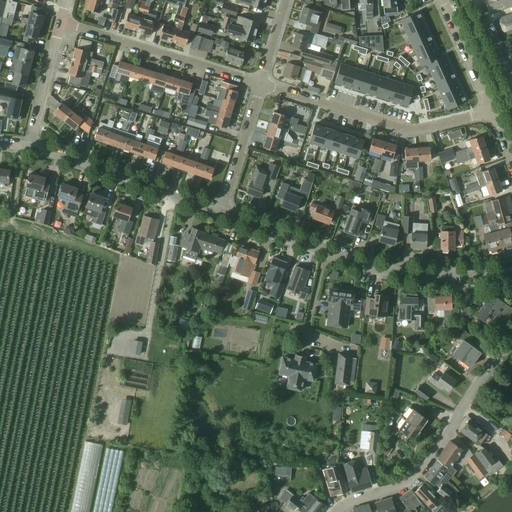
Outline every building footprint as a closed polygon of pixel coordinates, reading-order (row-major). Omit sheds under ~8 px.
[(6,0),(6,2),(3,12),(2,18),(13,20),(17,3),(12,1),(12,0),(6,0)] [(123,6),(119,5),(100,0),(88,0),(86,9),(99,13),(102,3),(108,5),(107,7),(114,9),(111,20),(119,22),(122,11),(123,6)] [(127,0),(125,7),(132,9),(134,0),(127,0)] [(142,13),(146,2),(141,0),(137,11),(142,13)] [(236,0),(236,1),(250,5),(263,9),(266,0),(236,0)] [(323,0),(324,5),(331,5),(341,3),(342,10),(350,10),(349,0),(323,0)] [(359,0),(360,4),(358,4),(358,10),(365,10),(366,19),(373,19),(372,9),(373,9),(372,3),(373,3),(372,0),(359,0)] [(396,0),(382,0),(384,15),(388,14),(398,13),(397,6),(396,0)] [(511,0),(484,0),(488,10),(503,4),(504,7),(511,4),(511,0)] [(140,18),(136,31),(150,35),(154,22),(156,16),(148,13),(151,4),(146,2),(142,13),(140,18)] [(172,42),(182,7),(183,7),(184,4),(179,2),(173,22),(175,23),(174,28),(163,25),(159,38),(172,42)] [(221,12),(236,15),(238,8),(222,5),(221,12)] [(21,22),(27,24),(40,28),(43,15),(39,14),(41,8),(32,6),(29,19),(22,17),(21,22)] [(182,7),(172,42),(185,46),(189,32),(182,30),(188,9),(183,7),(182,7)] [(304,7),(299,22),(305,24),(304,30),(316,34),(323,13),(304,7)] [(418,12),(400,20),(405,32),(424,24),(418,12)] [(136,31),(140,18),(128,14),(124,27),(136,31)] [(511,14),(499,19),(505,36),(511,33),(511,14)] [(225,16),(224,18),(223,22),(256,33),(259,23),(239,16),(237,20),(225,16)] [(388,16),(380,17),(381,26),(390,21),(388,16)] [(2,18),(1,24),(11,26),(13,20),(2,18)] [(197,32),(211,36),(214,26),(200,22),(197,32)] [(223,22),(221,28),(227,30),(226,34),(253,42),(256,33),(223,22)] [(326,22),(324,30),(339,35),(342,27),(326,22)] [(32,43),(33,38),(37,39),(40,28),(27,24),(23,40),(32,43)] [(424,24),(405,32),(411,44),(429,35),(424,24)] [(296,33),(292,46),(305,50),(307,44),(325,49),(328,38),(303,31),(302,35),(296,33)] [(429,35),(411,44),(416,55),(434,47),(429,35)] [(196,36),(192,48),(207,53),(211,41),(196,36)] [(339,36),(338,41),(342,42),(356,46),(357,40),(344,37),(339,36)] [(383,53),(382,36),(358,37),(359,45),(383,53)] [(0,38),(0,39),(0,55),(3,57),(5,51),(8,52),(9,47),(11,47),(13,41),(0,38)] [(78,49),(88,52),(90,42),(80,40),(78,49)] [(13,59),(18,60),(31,64),(34,51),(21,48),(16,47),(13,59)] [(241,65),(246,52),(229,47),(225,60),(241,65)] [(434,47),(416,55),(421,67),(427,64),(439,58),(434,47)] [(76,49),(72,62),(102,70),(103,65),(104,62),(103,62),(91,59),(93,53),(88,52),(78,49),(76,49)] [(309,49),(307,58),(324,63),(324,64),(336,67),(338,59),(332,58),(333,57),(309,49)] [(287,63),(283,76),(295,79),(295,80),(302,82),(305,70),(320,75),(319,76),(332,80),(336,67),(324,64),(323,65),(301,58),(302,57),(291,54),(288,63),(287,63)] [(439,58),(427,64),(432,75),(450,67),(444,55),(443,56),(439,58)] [(15,72),(28,75),(31,64),(18,60),(15,72)] [(117,72),(121,74),(119,82),(126,84),(128,76),(129,76),(132,65),(120,61),(118,66),(113,65),(109,77),(115,78),(117,72)] [(71,75),(68,85),(80,87),(82,78),(84,72),(91,74),(92,72),(99,74),(101,75),(102,70),(72,62),(69,74),(71,75)] [(340,64),(334,83),(347,87),(353,68),(340,64)] [(141,80),(144,69),(132,65),(129,76),(141,80)] [(450,67),(432,75),(437,87),(455,79),(450,67)] [(353,68),(347,87),(359,91),(365,72),(353,68)] [(153,83),(156,72),(144,69),(141,80),(153,83)] [(28,75),(15,72),(12,83),(6,82),(4,88),(4,89),(16,92),(18,85),(25,87),(28,75)] [(153,83),(150,91),(162,95),(165,87),(168,76),(156,72),(153,83)] [(365,72),(359,91),(371,95),(377,76),(365,72)] [(168,76),(165,87),(176,90),(180,80),(168,76)] [(377,76),(371,95),(383,99),(389,79),(377,76)] [(389,79),(383,99),(395,102),(401,83),(389,79)] [(455,79),(437,87),(442,98),(460,90),(455,79)] [(191,105),(191,104),(193,96),(196,88),(191,87),(192,83),(180,80),(176,90),(174,99),(181,101),(180,105),(183,110),(182,112),(188,114),(191,105)] [(219,92),(216,99),(223,101),(234,104),(238,91),(236,91),(237,87),(222,82),(220,86),(218,85),(216,91),(218,91),(219,92)] [(401,83),(395,102),(407,106),(413,87),(401,83)] [(0,98),(2,99),(10,101),(8,108),(6,107),(4,108),(3,113),(4,114),(7,115),(13,116),(12,119),(20,121),(22,111),(20,110),(22,100),(15,98),(16,92),(4,89),(4,88),(0,86),(0,98)] [(460,90),(442,98),(447,110),(459,105),(466,102),(460,90)] [(230,116),(234,104),(223,101),(221,108),(219,113),(230,116)] [(64,121),(72,111),(62,103),(54,112),(64,121)] [(72,111),(64,121),(75,129),(78,125),(89,134),(93,121),(75,107),(72,111)] [(226,129),(226,128),(230,116),(219,113),(207,109),(205,115),(211,117),(209,123),(226,129)] [(274,112),(271,125),(283,128),(288,129),(291,118),(292,117),(287,116),(274,112)] [(137,114),(131,113),(128,121),(131,122),(134,122),(137,114)] [(186,124),(205,130),(207,122),(189,117),(186,124)] [(288,129),(289,130),(295,131),(297,125),(298,119),(293,118),(292,117),(291,118),(288,129)] [(100,122),(99,128),(95,139),(106,143),(110,132),(112,127),(114,122),(109,120),(107,125),(100,122)] [(161,121),(159,127),(168,129),(170,124),(161,121)] [(314,124),(308,143),(318,146),(324,127),(314,124)] [(271,125),(267,136),(279,140),(285,141),(286,137),(288,129),(283,128),(271,125)] [(110,132),(106,143),(118,147),(124,131),(127,132),(129,127),(126,126),(125,127),(123,126),(121,130),(112,127),(110,132)] [(324,127),(318,146),(328,149),(334,131),(324,127)] [(193,129),(191,136),(197,138),(199,131),(193,129)] [(459,130),(448,134),(450,140),(461,136),(459,130)] [(134,140),(136,136),(127,132),(124,131),(118,147),(130,151),(134,140)] [(334,131),(328,149),(338,152),(344,134),(334,131)] [(176,141),(179,142),(178,145),(185,147),(187,142),(183,141),(185,136),(179,134),(176,141)] [(344,134),(338,152),(348,155),(354,137),(344,134)] [(267,136),(263,148),(276,152),(279,140),(267,136)] [(466,149),(465,149),(466,151),(467,154),(486,148),(484,143),(486,141),(484,136),(482,137),(481,136),(469,140),(472,147),(466,149)] [(354,137),(348,155),(358,159),(364,140),(354,137)] [(373,138),(369,151),(381,154),(385,142),(373,138)] [(146,145),(134,140),(130,151),(143,155),(146,145)] [(146,145),(143,155),(155,160),(160,144),(151,140),(151,141),(148,140),(146,145)] [(291,143),(290,147),(292,147),(296,149),(298,142),(294,140),(292,140),(291,143)] [(385,142),(381,154),(393,158),(397,146),(385,142)] [(211,150),(203,147),(201,153),(209,156),(211,150)] [(405,162),(403,162),(404,169),(415,169),(414,167),(418,167),(418,161),(417,148),(411,149),(411,147),(405,148),(405,149),(404,149),(405,162)] [(430,148),(418,148),(419,161),(431,160),(430,148)] [(452,148),(438,153),(441,164),(455,159),(454,156),(455,155),(454,153),(452,148)] [(467,154),(468,158),(469,160),(470,160),(476,158),(478,164),(490,160),(490,159),(492,158),(490,153),(487,153),(486,148),(467,154)] [(465,149),(454,153),(455,155),(454,156),(455,159),(467,154),(466,151),(465,149)] [(174,166),(178,155),(166,151),(162,162),(174,166)] [(199,159),(207,161),(209,156),(201,153),(199,159)] [(467,154),(455,159),(457,165),(469,160),(468,158),(467,154)] [(178,155),(174,166),(186,171),(190,160),(178,155)] [(375,159),(373,166),(380,168),(382,161),(375,159)] [(190,160),(186,171),(198,175),(202,164),(190,160)] [(257,167),(247,193),(259,197),(263,186),(266,187),(270,178),(275,180),(280,167),(271,163),(268,171),(257,167)] [(202,164),(198,175),(210,179),(214,168),(202,164)] [(359,166),(355,181),(362,183),(367,168),(359,166)] [(373,166),(371,172),(378,174),(380,168),(373,166)] [(0,181),(9,183),(10,170),(0,168),(0,181)] [(481,172),(475,174),(478,182),(480,186),(486,184),(498,179),(494,168),(481,172)] [(312,182),(314,176),(308,173),(306,180),(312,182)] [(26,187),(24,196),(46,201),(50,184),(44,183),(45,178),(29,174),(26,187)] [(282,183),(277,197),(283,199),(281,206),(296,211),(299,201),(306,203),(312,182),(306,180),(303,179),(299,190),(289,186),(289,185),(282,183)] [(498,179),(486,184),(490,196),(502,191),(498,179)] [(373,180),(371,187),(380,189),(394,193),(396,187),(373,180)] [(478,182),(472,184),(475,192),(481,189),(480,186),(478,182)] [(83,195),(77,193),(78,189),(63,184),(58,198),(67,200),(63,212),(76,217),(83,195)] [(472,184),(466,187),(469,194),(475,192),(472,184)] [(86,207),(94,210),(90,222),(101,226),(106,213),(101,211),(105,198),(98,196),(98,194),(93,192),(92,194),(90,193),(86,207)] [(338,195),(333,209),(340,211),(345,198),(338,195)] [(435,195),(427,196),(430,213),(437,212),(435,195)] [(505,198),(491,201),(492,204),(494,212),(493,212),(497,225),(495,226),(501,248),(505,246),(506,250),(511,248),(511,223),(511,224),(505,198)] [(118,203),(113,216),(122,219),(118,231),(129,235),(133,222),(128,220),(132,208),(118,203)] [(313,204),(311,209),(316,211),(313,218),(329,224),(334,212),(318,206),(313,204)] [(353,206),(344,229),(345,230),(344,232),(355,236),(356,233),(357,234),(362,221),(369,223),(373,213),(362,209),(353,206)] [(43,210),(39,224),(47,226),(51,212),(43,210)] [(485,228),(484,229),(486,234),(485,234),(485,235),(489,251),(490,251),(491,254),(497,252),(496,249),(501,248),(495,226),(497,225),(493,212),(486,214),(488,218),(490,227),(489,227),(485,228)] [(378,214),(376,226),(383,227),(379,241),(380,241),(381,243),(384,244),(386,243),(394,245),(399,225),(384,221),(386,216),(378,214)] [(480,215),(473,217),(476,229),(483,227),(481,220),(480,215)] [(159,220),(143,216),(138,234),(137,234),(135,243),(143,245),(145,237),(154,239),(159,220)] [(403,216),(401,233),(411,233),(411,247),(412,247),(413,249),(416,249),(417,248),(426,248),(427,234),(428,224),(413,223),(413,217),(403,216)] [(441,233),(440,238),(441,238),(441,249),(442,249),(442,252),(448,252),(448,249),(454,249),(454,244),(463,244),(463,236),(463,231),(454,231),(454,226),(441,226),(441,233)] [(183,239),(180,246),(185,248),(182,258),(195,262),(198,252),(199,252),(200,248),(205,232),(192,228),(188,241),(183,239)] [(84,240),(95,243),(97,238),(86,234),(84,240)] [(204,234),(200,248),(213,252),(213,251),(220,254),(225,240),(217,238),(218,236),(212,234),(212,236),(205,234),(204,234)] [(147,262),(155,265),(159,243),(151,242),(147,262)] [(175,262),(178,245),(170,244),(169,248),(167,261),(175,262)] [(233,256),(229,266),(233,268),(232,272),(230,277),(256,286),(260,273),(253,270),(255,264),(254,264),(259,252),(240,246),(236,257),(233,256)] [(232,254),(225,252),(217,273),(225,276),(227,267),(232,254)] [(273,258),(266,278),(275,281),(273,286),(270,295),(279,298),(285,284),(279,282),(280,280),(286,263),(280,260),(280,258),(275,256),(274,258),(273,258)] [(296,266),(287,289),(299,294),(298,297),(305,300),(309,288),(304,286),(309,271),(296,266)] [(332,288),(330,288),(328,302),(330,302),(350,304),(349,310),(360,311),(362,299),(353,298),(354,291),(339,289),(339,288),(332,287),(332,288)] [(386,317),(389,296),(375,294),(375,299),(367,298),(365,314),(386,317)] [(504,322),(511,310),(511,309),(500,300),(500,299),(497,297),(497,298),(492,294),(476,316),(484,321),(490,313),(491,313),(504,322)] [(438,317),(444,317),(445,320),(459,320),(459,308),(451,308),(451,296),(442,297),(442,295),(437,295),(437,297),(428,298),(428,314),(436,313),(436,315),(438,317)] [(417,311),(417,298),(409,298),(408,296),(405,296),(404,298),(403,298),(402,311),(400,311),(399,320),(414,320),(414,330),(424,331),(424,312),(417,311)] [(242,308),(250,311),(254,299),(246,297),(242,308)] [(347,327),(349,310),(350,304),(330,302),(327,325),(347,327)] [(462,307),(462,319),(470,318),(470,307),(462,307)] [(180,319),(177,328),(188,331),(191,322),(180,319)] [(467,370),(470,366),(481,353),(468,343),(472,336),(459,327),(450,334),(461,343),(453,354),(461,360),(458,363),(467,370)] [(351,336),(351,343),(359,344),(360,335),(354,334),(351,336)] [(389,350),(390,339),(381,338),(380,349),(389,350)] [(130,353),(140,355),(143,342),(133,340),(130,353)] [(339,354),(335,384),(347,386),(348,382),(352,383),(354,369),(349,368),(351,355),(339,354)] [(314,381),(317,364),(305,361),(306,357),(296,355),(295,359),(283,357),(279,374),(289,376),(287,388),(301,391),(303,379),(314,381)] [(148,391),(151,375),(146,374),(146,372),(124,368),(123,376),(121,376),(121,380),(122,380),(121,384),(124,384),(124,386),(148,391)] [(448,391),(456,381),(445,372),(441,378),(434,373),(429,379),(442,389),(443,387),(448,391)] [(376,392),(377,383),(365,382),(365,392),(376,392)] [(419,386),(415,392),(426,401),(431,394),(419,386)] [(127,425),(132,401),(122,399),(117,424),(127,425)] [(406,414),(404,418),(421,430),(428,420),(415,409),(414,410),(408,406),(404,412),(406,414)] [(421,430),(404,418),(400,416),(396,422),(399,424),(393,433),(398,436),(402,431),(414,440),(421,430)] [(480,445),(488,434),(469,421),(461,432),(480,445)] [(361,432),(360,448),(377,450),(379,434),(361,432)] [(83,441),(73,511),(90,511),(101,443),(83,441)] [(451,441),(439,459),(447,465),(446,466),(446,467),(445,467),(447,468),(444,472),(445,472),(450,477),(455,471),(450,467),(462,450),(451,441)] [(486,446),(475,455),(485,469),(490,476),(503,466),(498,459),(497,460),(486,446)] [(473,456),(466,460),(479,478),(486,473),(473,456)] [(367,469),(361,470),(358,459),(342,464),(351,492),(372,486),(367,469)] [(438,461),(425,477),(434,485),(435,484),(440,488),(437,491),(445,497),(453,487),(446,482),(450,477),(445,472),(444,472),(447,468),(445,467),(446,467),(438,461)] [(340,465),(327,469),(330,482),(334,481),(336,487),(329,489),(331,496),(338,494),(347,492),(340,465)] [(435,511),(437,511),(444,505),(423,484),(415,492),(433,511),(435,511)] [(301,511),(320,511),(325,506),(309,493),(305,498),(303,497),(300,500),(299,502),(292,496),(292,495),(286,490),(280,498),(286,503),(286,504),(296,511),(298,509),(301,511)] [(412,490),(400,498),(406,507),(409,511),(417,511),(415,507),(421,504),(417,498),(412,490)] [(378,510),(374,511),(395,511),(391,498),(376,503),(378,510)]
